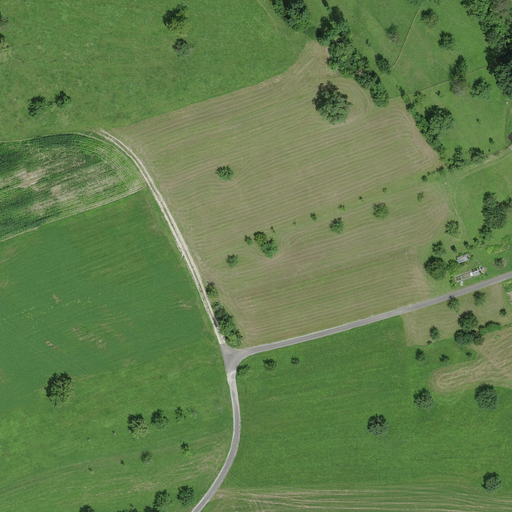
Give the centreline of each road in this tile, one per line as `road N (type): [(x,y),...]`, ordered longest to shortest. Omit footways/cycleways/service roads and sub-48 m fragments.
road 1 (track): [(228,356),(161,208),(118,144),(93,129),(32,133)]
road 2 (unclassified): [(511,274),(228,356)]
road 3 (track): [(228,356),(233,453),(194,511)]
